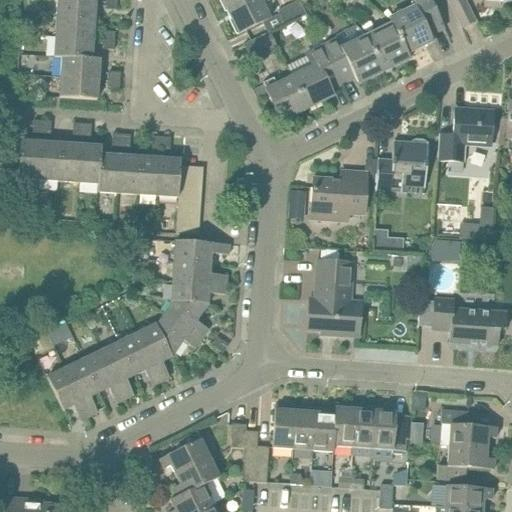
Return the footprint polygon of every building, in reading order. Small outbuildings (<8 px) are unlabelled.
[(95,0),(57,0),(57,17),(94,19),(95,0)] [(251,0),(220,0),(227,12),(251,0)] [(251,0),(227,12),(238,35),(269,19),(263,5),(272,0),(251,0)] [(444,29),(430,0),(410,0),(414,7),(389,20),(391,25),(392,25),(407,55),(407,54),(433,42),(429,36),(444,29)] [(475,22),(464,0),(448,0),(462,28),(475,22)] [(117,1),(105,1),(105,9),(116,10),(117,1)] [(307,14),(300,1),(278,12),(284,25),(307,14)] [(57,17),(55,37),(93,39),(94,19),(57,17)] [(367,37),(384,72),(410,59),(407,54),(407,55),(392,25),(391,25),(367,37)] [(102,41),(114,41),(115,33),(103,32),(102,41)] [(277,47),(270,33),(244,46),(250,60),(277,47)] [(316,36),(309,40),(314,50),(321,46),(316,36)] [(62,57),(91,59),(93,39),(55,37),(54,56),(62,57)] [(341,86),(355,79),(358,85),(384,72),(367,37),(342,49),(337,39),(322,46),(341,86)] [(114,41),(102,41),(102,49),(114,50),(114,41)] [(333,97),(330,91),(341,86),(322,46),(305,55),(311,68),(291,78),(307,110),(333,97)] [(99,60),(91,59),(62,57),(61,78),(98,80),(99,60)] [(108,81),(119,82),(120,73),(108,72),(108,81)] [(96,101),(98,80),(61,78),(59,98),(96,101)] [(281,122),(307,110),(291,78),(276,85),(273,78),(262,83),(281,122)] [(119,91),(119,82),(108,81),(107,90),(119,91)] [(491,145),(492,134),(493,114),(454,111),(452,135),(439,134),(438,154),(437,161),(464,163),(466,143),(491,145)] [(41,133),(42,122),(33,121),(32,133),(41,133)] [(42,122),(41,133),(50,134),(51,122),(42,122)] [(81,136),(82,124),(73,124),(72,136),(81,136)] [(91,125),(82,124),(81,136),(90,137),(91,125)] [(112,146),(120,147),(121,135),(112,134),(112,146)] [(121,135),(120,147),(129,147),(130,136),(121,135)] [(160,149),(161,138),(152,137),(152,149),(160,149)] [(161,138),(160,149),(169,150),(170,138),(161,138)] [(424,188),(427,152),(427,145),(426,145),(426,143),(423,140),(415,140),(412,142),(412,144),(393,142),(391,161),(377,160),(375,190),(401,192),(402,186),(424,188)] [(38,181),(40,143),(20,142),(18,179),(38,181)] [(61,145),(40,143),(38,181),(58,182),(61,145)] [(81,146),(61,145),(58,182),(78,183),(81,146)] [(98,193),(101,155),(101,147),(81,146),(78,183),(98,185),(97,193),(98,193)] [(118,194),(120,157),(101,155),(98,193),(118,194)] [(118,194),(138,195),(140,158),(120,157),(118,194)] [(160,159),(140,158),(138,195),(158,197),(160,159)] [(178,189),(179,178),(180,166),(180,161),(160,159),(158,197),(178,198),(178,189)] [(179,178),(202,179),(203,168),(180,166),(179,178)] [(348,223),(348,214),(363,215),(366,174),(342,172),(341,182),(313,180),(311,220),(348,223)] [(201,190),(202,179),(179,178),(178,189),(201,190)] [(178,198),(178,200),(201,201),(201,190),(178,189),(178,198)] [(304,220),(305,192),(289,191),(288,219),(304,220)] [(200,213),(201,201),(178,200),(177,211),(200,213)] [(16,205),(15,217),(35,218),(36,206),(16,205)] [(199,224),(200,213),(177,211),(176,222),(199,224)] [(108,229),(109,227),(109,221),(96,220),(96,228),(108,229)] [(329,234),(330,222),(315,221),(315,234),(329,234)] [(198,236),(199,224),(176,222),(175,234),(198,236)] [(479,226),(478,241),(491,242),(492,227),(479,226)] [(374,236),(373,250),(386,251),(388,231),(373,230),(373,236),(374,236)] [(146,260),(147,240),(133,239),(131,259),(146,260)] [(458,259),(459,242),(435,241),(426,256),(426,261),(458,259)] [(175,242),(173,261),(210,264),(211,254),(228,255),(229,245),(175,242)] [(316,260),(315,276),(314,300),(309,299),(307,331),(323,332),(323,330),(333,331),(333,336),(358,337),(360,307),(346,306),(349,262),(316,260)] [(209,275),(210,264),(173,261),(172,281),(226,285),(226,276),(209,275)] [(172,302),(173,302),(207,305),(208,294),(225,295),(226,285),(172,281),(172,302)] [(505,331),(506,313),(453,310),(453,301),(434,299),(431,331),(450,332),(449,343),(497,347),(498,330),(505,331)] [(196,321),(207,305),(173,302),(164,315),(201,339),(208,329),(196,321)] [(194,349),(201,339),(164,315),(156,327),(171,358),(183,342),(194,349)] [(171,358),(156,327),(155,325),(137,334),(161,382),(169,378),(162,363),(171,358)] [(137,334),(119,343),(135,376),(144,371),(152,387),(161,382),(137,334)] [(126,380),(135,376),(119,343),(101,351),(125,400),(133,396),(126,380)] [(101,351),(83,360),(99,393),(108,389),(116,404),(125,400),(101,351)] [(90,398),(99,393),(83,360),(65,369),(88,418),(97,413),(90,398)] [(80,422),(88,418),(65,369),(47,378),(63,411),(72,406),(80,422)] [(411,411),(425,411),(426,394),(412,393),(411,411)] [(355,410),(355,405),(335,404),(335,410),(333,447),(334,447),(352,448),(351,457),(353,457),(356,410),(355,410)] [(375,411),(375,406),(355,405),(355,410),(356,410),(353,457),(372,458),(373,449),(374,449),(376,411),(375,411)] [(293,451),(296,407),(275,406),(272,449),(293,451)] [(396,408),(375,406),(375,411),(376,411),(374,449),(373,449),(372,458),(372,460),(392,462),(392,454),(404,455),(405,440),(409,440),(411,417),(395,416),(396,408)] [(293,451),(313,452),(315,415),(316,415),(316,408),(296,407),(293,451)] [(335,410),(316,408),(316,415),(315,415),(313,452),(333,453),(334,447),(333,447),(335,410)] [(439,445),(449,446),(486,448),(487,438),(495,439),(496,428),(469,426),(470,413),(441,411),(439,445)] [(232,425),(231,449),(244,450),(246,432),(246,426),(232,425)] [(171,466),(175,476),(216,457),(212,447),(205,451),(196,432),(170,444),(174,453),(158,460),(163,470),(171,466)] [(243,472),(255,472),(257,447),(258,432),(246,432),(244,450),(245,450),(243,472)] [(486,459),(486,448),(449,446),(447,467),(438,466),(437,480),(465,482),(466,469),(493,470),(494,460),(486,459)] [(257,447),(255,472),(255,483),(267,484),(269,448),(257,447)] [(205,485),(205,486),(219,479),(210,460),(216,457),(175,476),(180,485),(172,489),(177,498),(178,498),(205,485)] [(352,489),(353,478),(350,478),(350,472),(340,471),(340,477),(338,477),(338,488),(352,489)] [(255,472),(243,472),(243,482),(255,483),(255,472)] [(321,487),(321,479),(315,473),(311,473),(310,486),(321,487)] [(302,486),(299,475),(290,474),(290,485),(302,486)] [(353,478),(352,489),(363,490),(364,479),(353,478)] [(196,511),(214,503),(205,486),(205,485),(178,498),(177,498),(170,501),(174,511),(172,511),(196,511)] [(392,510),(392,505),(393,486),(381,485),(379,509),(392,510)] [(403,487),(393,486),(392,505),(402,505),(403,487)] [(446,487),(445,508),(482,510),(483,500),(491,500),(492,490),(446,487)] [(243,490),(241,510),(252,511),(253,491),(243,490)] [(65,511),(65,506),(35,504),(35,501),(6,499),(4,511),(65,511)] [(218,511),(214,503),(196,511),(218,511)]
